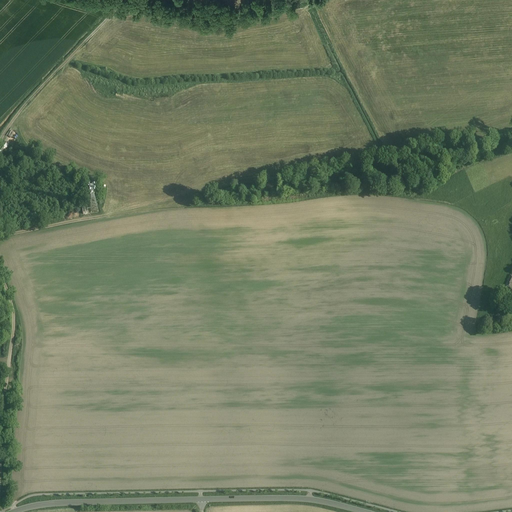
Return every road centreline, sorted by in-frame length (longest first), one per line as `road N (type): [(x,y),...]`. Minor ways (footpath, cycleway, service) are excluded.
road 1 (tertiary): [(201,499),(15,511)]
road 2 (track): [(0,139),(122,0)]
road 3 (track): [(0,454),(12,323),(0,272)]
road 4 (tertiary): [(362,511),(299,498),(201,499)]
